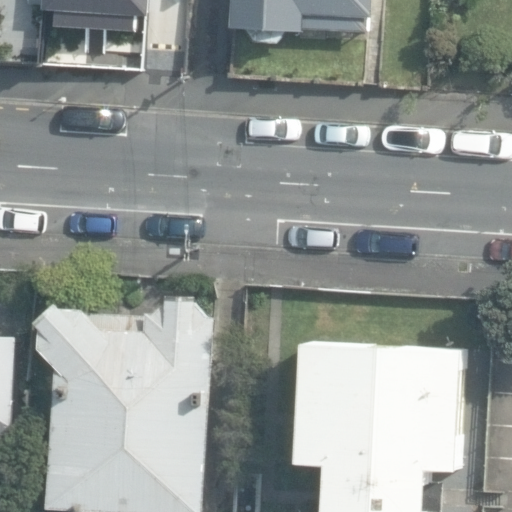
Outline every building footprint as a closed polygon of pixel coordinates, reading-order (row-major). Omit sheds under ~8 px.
[(0,0),(0,58),(41,61),(43,0),(0,0)] [(46,0),(46,10),(152,16),(153,0),(46,0)] [(258,39),(284,41),(294,30),(310,32),(310,27),(372,31),(372,15),(376,15),(376,0),(238,0),(237,28),(250,28),(258,39)] [(86,511),(119,511),(120,509),(177,511),(207,511),(220,317),(211,315),(200,305),(203,295),(172,296),(160,311),(151,311),(151,315),(96,312),(90,308),(69,307),(65,301),(44,321),(46,346),(63,363),(54,507),(86,509),(86,511)] [(0,423),(15,424),(20,327),(0,326),(0,423)] [(434,511),(437,466),(466,467),(471,347),(313,340),(308,460),(335,461),(333,511),(434,511)]
